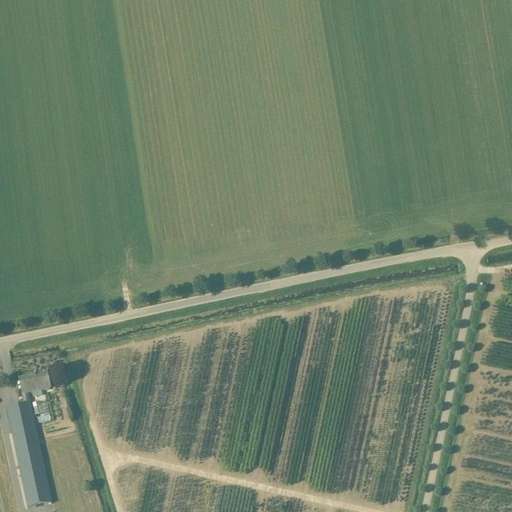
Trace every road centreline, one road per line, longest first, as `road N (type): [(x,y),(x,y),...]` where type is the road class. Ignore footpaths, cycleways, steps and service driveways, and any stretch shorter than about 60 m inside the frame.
road 1 (unclassified): [(0,342),(469,247)]
road 2 (track): [(371,511),(132,458),(103,461)]
road 3 (unclassified): [(424,511),(453,385),(473,267),(469,247)]
